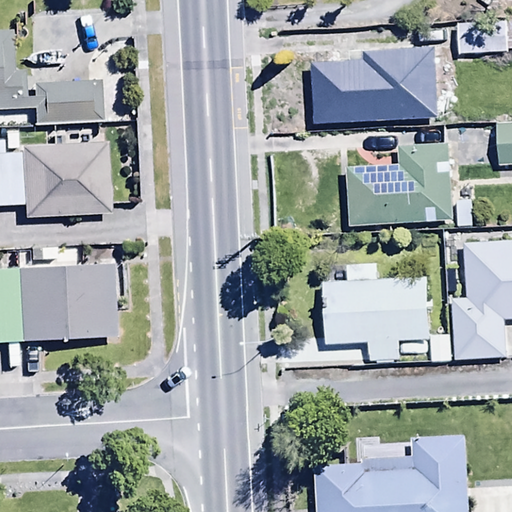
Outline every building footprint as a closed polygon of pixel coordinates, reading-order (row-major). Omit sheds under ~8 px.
[(511,27),(456,29),(457,58),(509,56),(509,53),(511,52),(511,27)] [(13,74),(11,34),(0,34),(0,113),(34,112),(34,125),(103,122),(101,84),(33,87),(33,81),(23,81),(23,73),(13,74)] [(313,65),(315,126),(437,122),(435,50),(352,53),(352,63),(313,65)] [(511,127),(496,127),(497,165),(511,164),(511,127)] [(0,209),(23,208),(24,220),(109,216),(106,147),(20,150),(20,157),(2,157),(2,142),(0,142),(0,209)] [(348,170),(351,229),(453,224),(449,147),(400,150),(401,167),(348,170)] [(347,267),(348,282),(323,284),(326,348),(368,346),(369,366),(399,364),(398,345),(431,343),(432,365),(451,364),(449,338),(430,339),(427,279),(375,281),(374,266),(347,267)] [(0,344),(115,339),(112,270),(0,274),(0,344)] [(468,511),(464,440),(411,443),(412,461),(363,464),(363,472),(313,475),(315,511),(468,511)]
